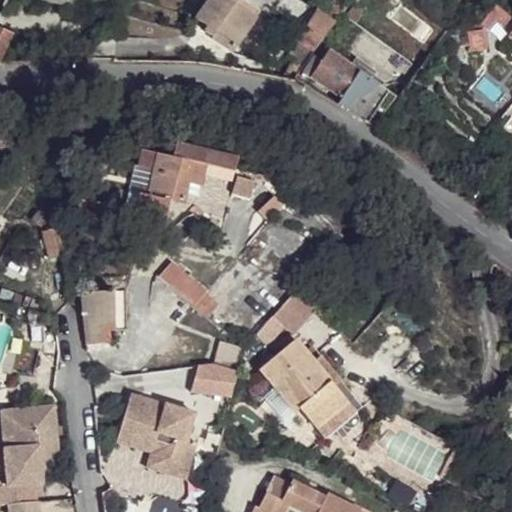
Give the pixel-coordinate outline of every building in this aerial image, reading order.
[(37,0),(38,1),(78,8),(79,0),(37,0)] [(208,0),(195,20),(206,27),(203,31),(213,38),(212,39),(231,52),(255,18),(235,5),(238,0),(208,0)] [(240,0),(238,0),(235,5),(255,18),(258,12),(240,0)] [(286,58),(302,68),(346,9),(332,0),(329,0),(320,13),(318,12),(286,58)] [(351,9),(345,16),(356,24),(361,17),(351,9)] [(484,30),(469,32),(471,52),(487,50),(484,30)] [(0,62),(12,40),(0,34),(0,62)] [(315,57),(303,74),(341,100),(351,106),(352,104),(372,117),(389,92),(329,51),(321,61),(315,57)] [(351,106),(341,100),(338,104),(347,111),(351,106)] [(140,167),(134,166),(123,209),(77,201),(75,216),(135,227),(136,221),(163,228),(170,202),(184,205),(187,195),(197,198),(202,176),(231,183),(237,156),(176,142),(172,157),(156,153),(151,170),(140,167)] [(156,153),(144,150),(140,167),(151,170),(156,153)] [(254,182),(237,178),(232,194),(249,199),(254,182)] [(274,197),(258,213),(267,222),(282,205),(274,197)] [(36,220),(44,227),(50,219),(42,212),(36,220)] [(65,256),(57,230),(47,234),(53,259),(65,256)] [(170,261),(158,276),(193,306),(206,290),(170,261)] [(80,293),(86,347),(111,342),(110,331),(115,330),(114,291),(80,293)] [(295,292),(256,336),(267,346),(283,328),(291,335),(314,309),(295,292)] [(32,298),(22,294),(19,303),(29,306),(32,298)] [(295,340),(258,371),(294,414),(299,409),(324,439),(353,415),(345,405),(348,403),(305,351),(295,340)] [(219,341),(212,364),(234,370),(241,348),(219,341)] [(345,405),(353,415),(362,407),(311,346),(305,351),(348,403),(345,405)] [(234,370),(212,364),(198,366),(190,393),(231,398),(237,371),(234,370)] [(511,384),(499,401),(509,408),(511,407),(511,384)] [(130,394),(119,430),(166,444),(158,471),(185,479),(196,442),(187,440),(194,413),(130,394)] [(46,458),(54,457),(65,456),(61,404),(17,407),(19,443),(8,444),(11,482),(48,479),(47,470),(46,458)] [(6,408),(8,444),(19,443),(17,407),(6,408)] [(166,444),(119,430),(116,442),(151,452),(147,467),(158,471),(166,444)] [(211,433),(207,446),(218,449),(221,435),(211,433)] [(450,459),(451,459),(460,465),(465,455),(456,449),(450,459)] [(55,470),(54,457),(46,458),(47,470),(55,470)] [(460,465),(451,459),(442,478),(447,480),(460,465)] [(275,477),(267,493),(282,501),(290,485),(275,477)] [(252,511),(285,511),(288,506),(299,511),(359,511),(360,510),(327,494),(325,497),(292,480),(290,485),(282,501),(267,493),(259,509),(255,507),(252,511)] [(44,511),(43,498),(13,499),(14,511),(44,511)] [(175,511),(175,499),(144,499),(143,511),(175,511)]
